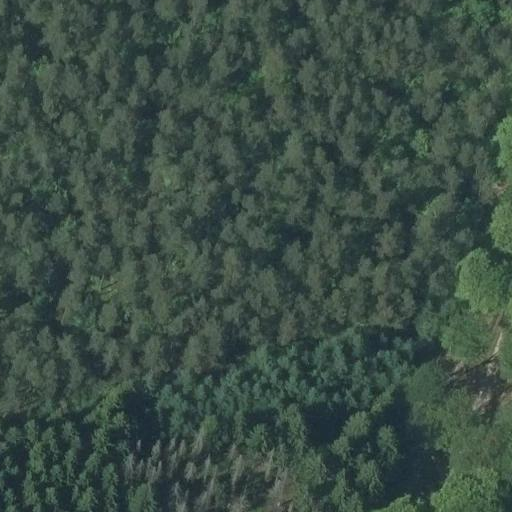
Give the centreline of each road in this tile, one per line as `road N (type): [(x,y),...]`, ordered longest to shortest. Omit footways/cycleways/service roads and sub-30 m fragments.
road 1 (track): [(422,511),(511,252)]
road 2 (track): [(511,312),(439,511)]
